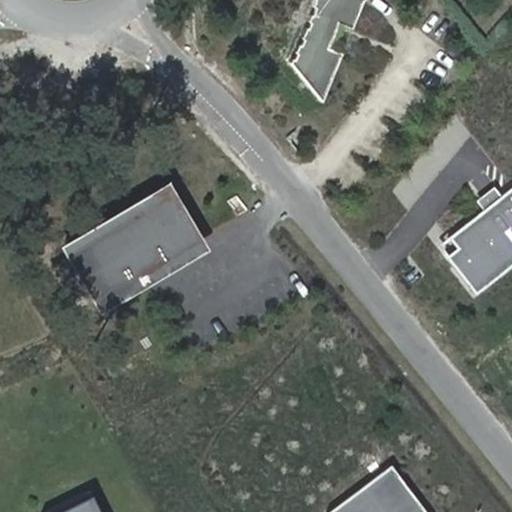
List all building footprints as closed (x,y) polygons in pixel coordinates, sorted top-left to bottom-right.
[(316,0),(316,5),(306,33),(290,61),(323,102),(362,0),(316,0)] [(495,190),(486,178),(468,192),(477,204),(495,190)] [(448,261),(469,288),(511,253),(511,187),(506,180),(495,190),(477,204),(442,231),(449,240),(459,253),(448,261)] [(167,182),(62,244),(100,310),(206,248),(199,235),(167,182)] [(448,261),(459,253),(449,240),(438,248),(448,261)] [(425,511),(390,467),(331,511),(425,511)]
